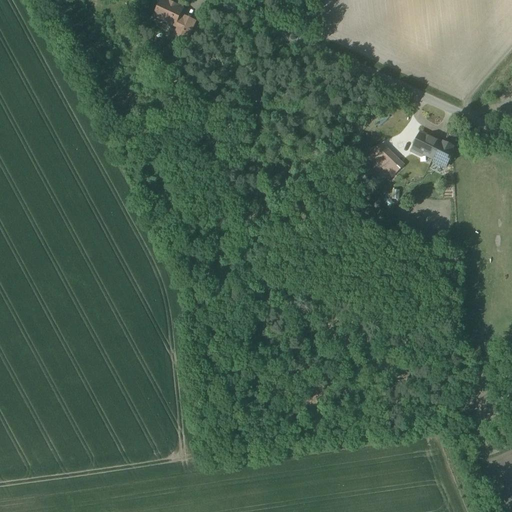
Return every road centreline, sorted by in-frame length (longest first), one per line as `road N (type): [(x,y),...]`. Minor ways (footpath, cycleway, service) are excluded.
road 1 (track): [(390,82),(368,120),(261,239),(234,331),(229,403),(234,429),(268,444),(360,429),(385,389)]
road 2 (unclassified): [(212,0),(511,138)]
